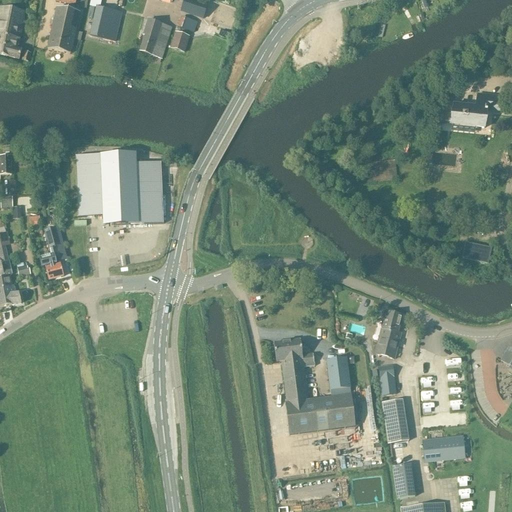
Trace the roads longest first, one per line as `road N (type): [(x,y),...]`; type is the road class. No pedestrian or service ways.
road 1 (tertiary): [(169,281),(198,285),(247,266),(302,265),(448,327),(511,327)]
road 2 (secondary): [(169,281),(199,168),(268,47),(300,9)]
road 3 (secondary): [(174,511),(160,399),(169,281)]
road 4 (tertiary): [(0,334),(87,289),(169,281)]
